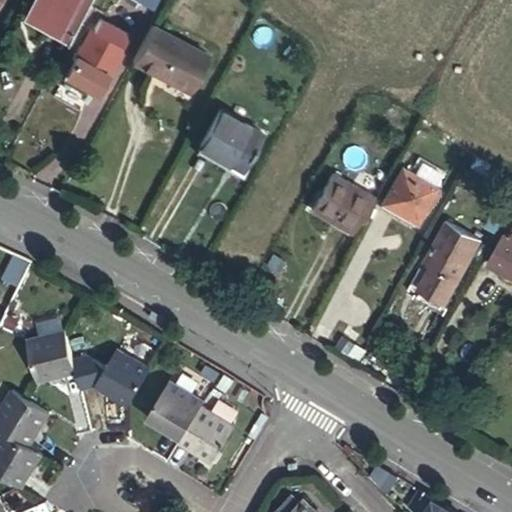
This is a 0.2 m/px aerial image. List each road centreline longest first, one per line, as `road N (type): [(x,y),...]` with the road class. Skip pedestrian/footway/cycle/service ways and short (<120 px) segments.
road 1 (primary): [(321,386),(0,205)]
road 2 (primary): [(511,499),(321,386)]
road 3 (residential): [(212,511),(116,458),(79,467),(73,485),(101,511)]
road 4 (residential): [(295,423),(387,511)]
